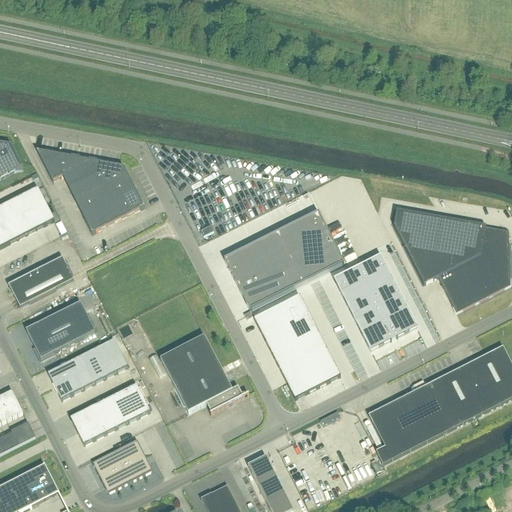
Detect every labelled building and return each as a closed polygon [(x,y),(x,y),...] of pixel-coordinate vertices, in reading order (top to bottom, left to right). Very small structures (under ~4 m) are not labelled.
[(0,182),(23,171),(12,149),(0,147),(0,182)] [(69,177),(72,161),(37,155),(53,185),(63,180),(69,177)] [(63,180),(69,192),(95,179),(98,166),(72,161),(69,177),(63,180)] [(98,166),(95,179),(102,192),(128,179),(124,171),(98,166)] [(95,179),(69,192),(76,205),(102,192),(95,179)] [(109,205),(121,198),(135,191),(128,179),(102,192),(109,205)] [(121,198),(131,218),(145,211),(135,191),(121,198)] [(0,211),(0,251),(55,224),(38,192),(0,211)] [(76,205),(82,218),(96,211),(109,205),(102,192),(76,205)] [(121,198),(109,205),(118,224),(131,218),(121,198)] [(96,211),(106,231),(118,224),(109,205),(96,211)] [(96,211),(82,218),(92,238),(106,231),(96,211)] [(424,219),(396,214),(393,230),(423,288),(437,281),(456,317),(510,289),(508,235),(424,220),(424,219)] [(318,216),(225,263),(250,314),(344,267),(318,216)] [(211,229),(200,234),(203,241),(214,235),(211,229)] [(370,355),(418,331),(381,259),(334,283),(370,355)] [(75,284),(70,274),(63,261),(9,289),(20,312),(75,284)] [(300,299),(254,323),(295,403),(341,380),(300,299)] [(36,329),(26,334),(41,363),(60,354),(95,335),(81,306),(36,329)] [(244,318),(247,323),(254,320),(251,314),(244,318)] [(161,363),(188,417),(207,407),(211,417),(210,417),(211,418),(245,401),(244,400),(243,400),(238,391),(232,394),(205,340),(161,363)] [(114,344),(48,377),(62,404),(128,371),(114,344)] [(376,456),(383,469),(511,403),(511,367),(503,350),(369,419),(385,451),(376,456)] [(137,389),(71,422),(84,449),(151,415),(137,389)] [(0,401),(0,428),(23,417),(12,395),(0,401)] [(11,434),(12,436),(15,442),(32,433),(28,426),(11,434)] [(36,441),(32,433),(15,442),(19,449),(36,441)] [(19,449),(15,442),(12,436),(5,439),(12,453),(19,449)] [(12,453),(5,439),(0,441),(0,445),(5,456),(12,453)] [(137,444),(93,467),(108,497),(153,474),(137,444)] [(292,511),(266,459),(248,469),(269,511),(292,511)] [(59,497),(48,474),(45,468),(44,469),(0,491),(0,511),(28,511),(32,510),(58,497),(59,497)] [(239,511),(228,489),(201,502),(205,511),(239,511)]
